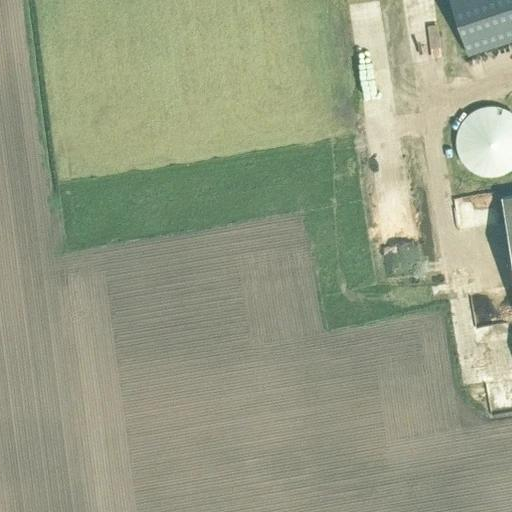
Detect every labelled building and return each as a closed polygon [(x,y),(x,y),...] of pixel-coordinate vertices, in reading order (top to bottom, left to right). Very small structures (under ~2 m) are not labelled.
[(511,0),(449,0),(467,53),(511,37),(511,0)] [(490,104),(484,105),(478,107),(472,110),(467,114),(463,118),(459,124),(457,130),(456,136),(455,142),(456,148),(458,154),(461,159),(465,164),(470,168),(475,171),(481,173),(487,174),(495,174),(502,172),(508,169),(511,166),(511,111),(508,109),(503,106),(496,105),(490,104)] [(391,154),(367,166),(377,185),(401,173),(391,154)] [(511,195),(502,197),(511,254),(511,195)] [(458,237),(497,229),(492,199),(452,207),(458,237)] [(407,231),(378,238),(390,282),(418,274),(407,231)] [(511,342),(510,329),(475,335),(469,303),(448,307),(463,392),(487,387),(480,349),(511,343),(511,342)]
